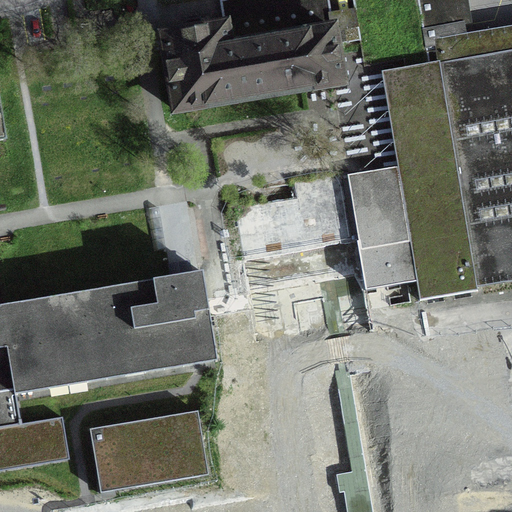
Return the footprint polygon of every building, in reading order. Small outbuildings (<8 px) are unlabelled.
[(341,84),(335,45),(333,32),(329,10),(327,0),(234,0),(222,2),(222,0),(218,1),(222,27),(191,32),(162,37),(162,41),(152,43),(152,49),(153,53),(164,51),(166,60),(174,112),(341,84)] [(403,69),(425,65),(422,48),(419,34),(465,27),(460,0),(351,0),(356,28),(333,32),(335,45),(358,42),(362,68),(402,61),(403,69)] [(396,169),(347,177),(366,292),(415,284),(418,303),(476,293),(475,283),(511,276),(511,33),(437,46),(422,48),(425,65),(403,69),(380,73),(386,106),(396,169)] [(216,363),(215,357),(200,275),(33,303),(0,308),(0,429),(20,426),(15,391),(214,357),(214,364),(216,363)] [(209,472),(199,410),(92,428),(102,490),(209,472)] [(0,471),(68,461),(61,419),(20,426),(0,429),(0,471)]
